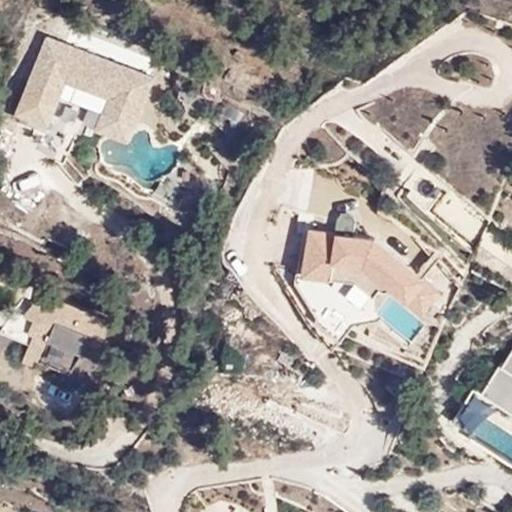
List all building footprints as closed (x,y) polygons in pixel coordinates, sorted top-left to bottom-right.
[(156,77),(48,35),(15,117),(66,137),(81,101),(138,123),(156,77)] [(449,190),(431,213),(473,245),(491,222),(449,190)] [(310,225),(302,270),(357,277),(374,292),(385,279),(424,311),(442,288),(377,236),(310,225)] [(116,321),(45,292),(41,304),(34,303),(23,316),(35,321),(29,334),(32,335),(22,362),(34,366),(36,359),(70,372),(83,353),(93,356),(116,321)] [(511,347),(483,390),(511,408),(511,347)]
